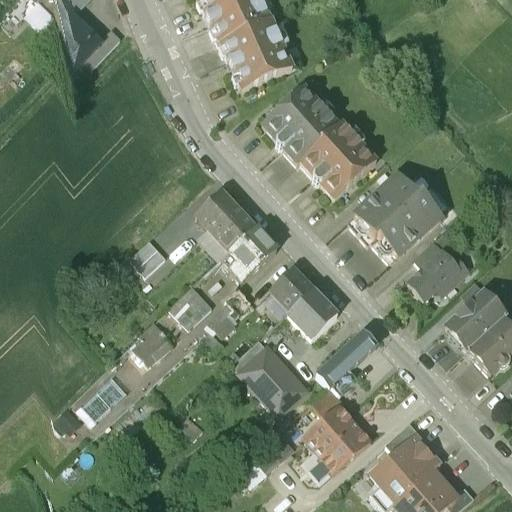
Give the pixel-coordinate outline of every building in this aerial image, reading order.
[(255,0),(199,0),(195,2),(216,50),(218,49),(267,26),(255,0)] [(97,47),(70,21),(27,64),(55,91),(77,69),(98,48),(97,47)] [(267,26),(218,49),(220,54),(217,55),(221,63),(224,62),(233,82),(230,83),(233,91),(237,90),(239,96),(291,73),(269,25),(267,26)] [(109,34),(97,47),(98,48),(77,69),(86,79),(119,44),(109,34)] [(336,131),(301,93),(260,131),(275,147),(274,148),(274,151),(277,155),(280,155),(281,154),(295,170),(298,168),(298,167),(336,132),(336,131)] [(336,132),(298,167),(298,168),(312,182),(311,183),(311,186),(314,189),(317,190),(318,189),(333,205),(374,168),(339,129),(336,131),(336,132)] [(396,182),(352,223),(372,244),(375,242),(416,204),(416,203),(396,182)] [(254,234),(220,198),(195,222),(228,258),(254,234)] [(416,204),(375,242),(395,264),(439,223),(419,201),(416,203),(416,204)] [(372,244),(352,223),(346,228),(366,250),(369,247),(372,244)] [(228,258),(227,258),(233,265),(247,280),(274,255),(254,234),(228,258)] [(395,264),(375,242),(372,244),(369,247),(389,269),(395,264)] [(128,263),(144,280),(164,260),(149,243),(128,263)] [(432,248),(411,267),(420,277),(441,258),(432,248)] [(227,258),(203,281),(207,285),(212,291),(231,274),(230,268),(233,265),(227,258)] [(420,277),(405,290),(421,308),(434,297),(445,298),(467,278),(454,263),(449,267),(441,258),(420,277)] [(290,275),(267,299),(288,319),(312,296),(290,275)] [(212,317),(194,296),(171,316),(189,337),(212,317)] [(243,303),(237,296),(223,307),(256,339),(268,327),(243,303)] [(336,321),(312,296),(288,319),(286,321),(310,346),(336,321)] [(480,299),(443,332),(466,357),(502,324),(503,324),(480,299)] [(502,324),(466,357),(488,382),(498,373),(503,374),(507,370),(508,364),(511,360),(511,333),(511,334),(502,324)] [(213,351),(220,339),(208,332),(201,344),(213,351)] [(361,337),(314,381),(327,394),(375,351),(361,337)] [(172,360),(156,341),(133,359),(141,370),(152,362),(159,370),(172,360)] [(257,346),(230,370),(239,379),(265,355),(257,346)] [(288,379),(265,355),(239,379),(260,403),(260,406),(266,413),(269,413),(277,421),(303,396),(294,386),(295,386),(288,379)] [(327,394),(308,411),(322,426),(337,412),(341,409),(327,394)] [(322,426),(303,442),(320,462),(316,465),(331,482),(369,449),(337,412),(322,426)] [(408,429),(384,450),(393,459),(412,442),(416,439),(408,429)] [(393,459),(369,480),(380,492),(368,503),(376,511),(390,511),(392,511),(431,478),(438,472),(412,442),(393,459)] [(431,478),(392,511),(443,511),(454,503),(453,502),(431,478)] [(463,493),(453,502),(454,503),(443,511),(463,511),(473,504),(463,493)]
